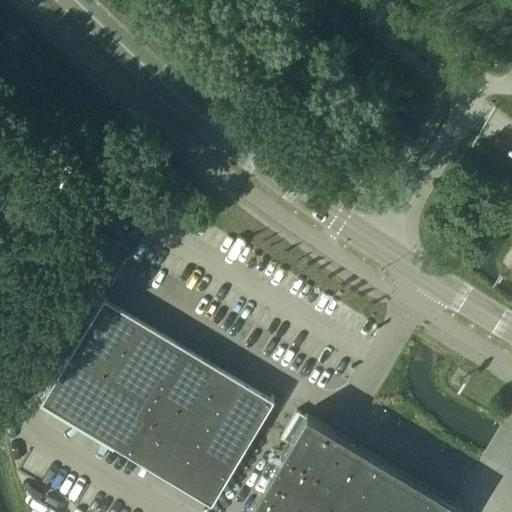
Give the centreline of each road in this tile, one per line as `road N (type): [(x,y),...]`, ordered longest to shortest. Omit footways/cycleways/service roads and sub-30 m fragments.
road 1 (secondary): [(382,248),(200,116),(72,0)]
road 2 (unclassified): [(382,248),(470,103),(459,78),(369,0)]
road 3 (secondary): [(511,331),(382,248)]
